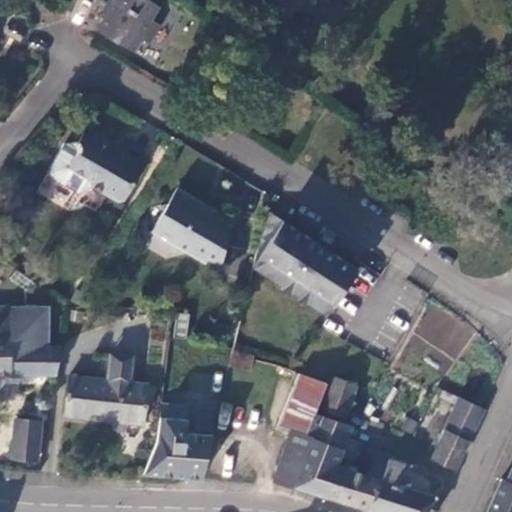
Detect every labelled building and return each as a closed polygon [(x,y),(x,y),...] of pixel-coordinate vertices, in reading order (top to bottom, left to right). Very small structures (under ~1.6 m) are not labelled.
[(159,6),(149,0),(113,0),(96,30),(133,52),(140,39),(146,42),(157,23),(151,20),(159,6)] [(78,141),(65,145),(51,167),(49,174),(55,180),(79,194),(91,186),(117,201),(124,199),(145,165),(120,150),(116,152),(111,149),(114,144),(86,127),(78,141)] [(203,204),(177,188),(165,208),(157,210),(159,217),(154,227),(176,239),(173,244),(204,262),(207,257),(220,265),(230,226),(200,209),(203,204)] [(266,211),(253,266),(321,310),(332,307),(357,269),(266,211)] [(154,227),(151,231),(173,244),(176,239),(154,227)] [(0,374),(56,374),(60,348),(46,348),(46,309),(0,308),(0,374)] [(192,317),(175,316),(173,337),(190,338),(192,317)] [(109,359),(107,374),(115,374),(114,382),(106,381),(68,377),(64,416),(143,424),(147,385),(131,384),(134,355),(115,354),(109,359)] [(252,360),(231,355),(228,366),(249,371),(252,360)] [(326,383),(298,373),(278,425),(292,431),(310,438),(306,451),(293,487),(322,496),(336,463),(339,455),(346,438),(351,427),(314,413),(326,383)] [(115,374),(107,374),(106,381),(114,382),(115,374)] [(334,376),(330,387),(352,395),(356,385),(334,376)] [(330,387),(321,410),(344,419),(352,395),(330,387)] [(47,394),(41,394),(37,397),(36,403),(41,408),(47,408),(50,404),(50,399),(47,394)] [(459,398),(452,412),(477,424),(484,409),(459,398)] [(144,473),(201,479),(212,436),(184,433),(187,406),(161,403),(157,441),(144,473)] [(452,412),(431,458),(455,469),(477,424),(452,412)] [(15,419),(11,459),(36,461),(39,421),(15,419)] [(310,438),(292,431),(286,444),(306,451),(310,438)] [(360,443),(346,438),(339,455),(353,460),(360,443)] [(306,451),(286,444),(272,481),(293,487),(306,451)] [(368,474),(336,463),(322,496),(368,509),(379,477),(382,478),(389,455),(376,450),(368,474)] [(379,477),(368,509),(376,511),(432,511),(443,479),(415,470),(417,464),(389,455),(382,478),(379,477)] [(511,511),(511,483),(501,478),(486,511),(511,511)]
